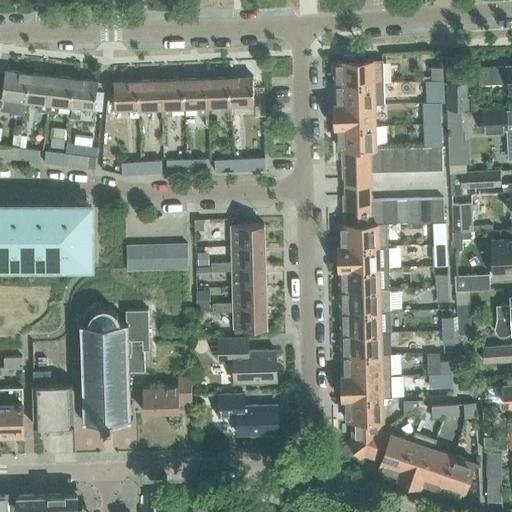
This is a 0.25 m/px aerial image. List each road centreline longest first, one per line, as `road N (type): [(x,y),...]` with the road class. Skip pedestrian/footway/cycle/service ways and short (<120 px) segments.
road 1 (residential): [(0,184),(95,185),(163,197),(307,191)]
road 2 (residential): [(0,33),(303,24)]
road 3 (residential): [(300,476),(307,191)]
road 4 (residential): [(303,24),(511,11)]
road 5 (residential): [(300,476),(261,467),(107,468)]
road 6 (residential): [(307,191),(303,24)]
